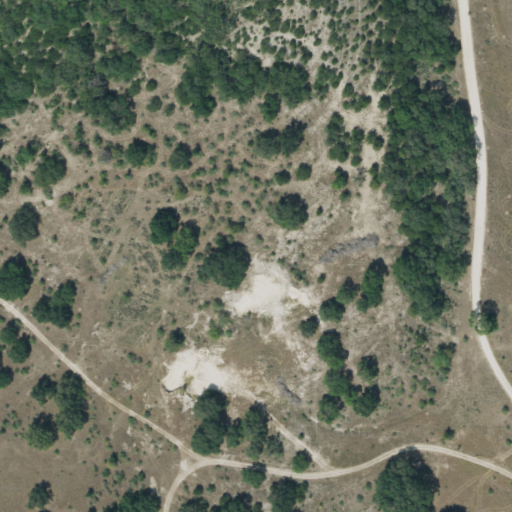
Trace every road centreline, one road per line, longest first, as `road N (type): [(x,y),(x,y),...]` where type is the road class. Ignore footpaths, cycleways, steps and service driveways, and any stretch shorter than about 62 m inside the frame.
road 1 (residential): [(0,303),(188,448),(230,463),(313,475),(395,451),(443,453),(511,474)]
road 2 (residential): [(511,371),(485,296),(486,146),(468,0)]
